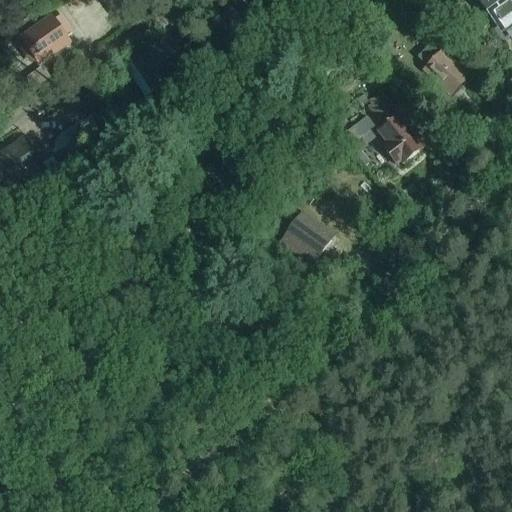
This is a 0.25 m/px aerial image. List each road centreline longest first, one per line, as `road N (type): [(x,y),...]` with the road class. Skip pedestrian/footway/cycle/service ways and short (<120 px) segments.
road 1 (track): [(146,511),(364,342),(433,258),(511,138)]
road 2 (track): [(0,132),(177,0)]
road 3 (track): [(63,511),(0,374)]
road 4 (track): [(271,414),(258,378),(210,306),(208,281)]
